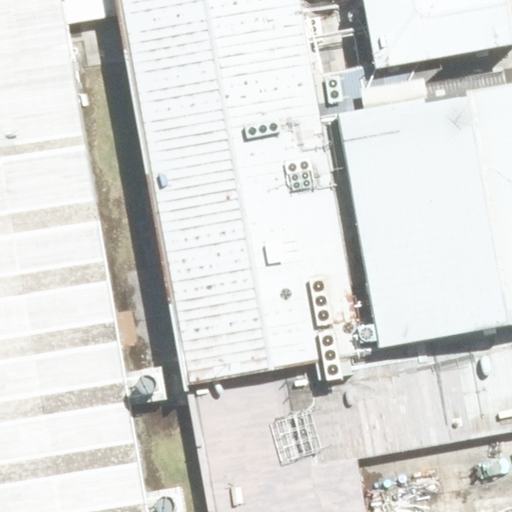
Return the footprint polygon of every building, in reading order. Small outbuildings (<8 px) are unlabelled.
[(134,511),(53,0),(0,0),(0,511),(134,511)] [(282,0),(97,0),(166,375),(345,342),(282,0)] [(350,0),(360,54),(479,33),(473,0),(350,0)] [(511,62),(313,98),(359,346),(511,317),(511,62)] [(338,511),(328,453),(173,481),(178,511),(338,511)]
